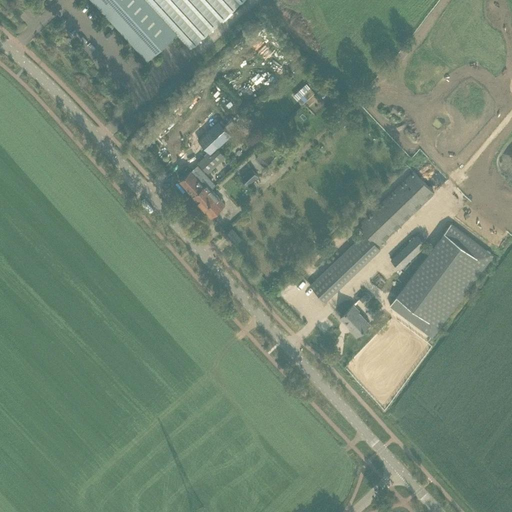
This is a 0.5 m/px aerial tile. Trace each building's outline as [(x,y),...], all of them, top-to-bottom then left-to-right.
[(94,0),(148,58),(177,31),(191,46),(193,44),(241,0),(94,0)] [(242,117),(238,120),(245,128),(252,122),(246,115),(243,118),(242,117)] [(218,121),(198,139),(209,152),(211,154),(217,148),(231,135),(218,121)] [(264,168),(276,157),(266,147),(255,158),(264,168)] [(209,152),(198,162),(208,173),(225,157),(217,148),(211,154),(209,152)] [(247,186),(259,176),(252,168),(241,179),(247,186)] [(206,183),(205,184),(192,169),(180,180),(193,195),(192,196),(197,201),(211,189),(206,183)] [(385,241),(434,194),(413,171),(357,225),(364,233),(309,285),(325,302),(381,249),(387,243),(385,241)] [(211,217),(225,204),(211,189),(197,201),(211,217)] [(432,337),(494,255),(451,223),(389,305),(432,337)] [(235,243),(241,238),(232,228),(226,233),(235,243)] [(400,270),(427,244),(417,234),(390,260),(400,270)] [(356,336),(371,323),(353,304),(340,317),(350,328),(349,329),(356,336)]
